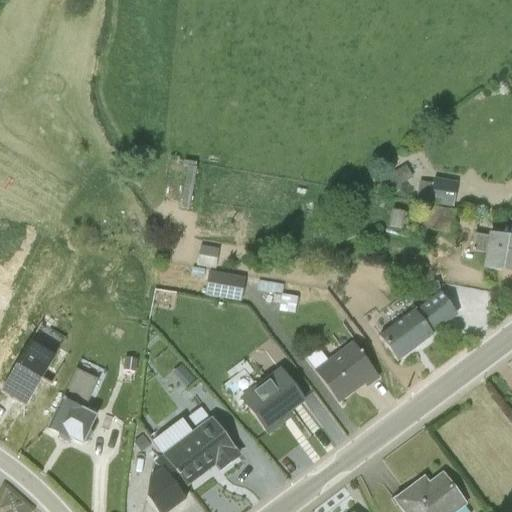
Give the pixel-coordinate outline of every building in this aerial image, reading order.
[(186,166),(180,208),(189,210),(196,163),(183,160),(182,166),(186,166)] [(405,165),(385,177),(393,192),(404,186),(402,183),(412,177),(405,165)] [(418,181),(415,199),(428,202),(428,204),(452,208),(456,182),(433,177),(432,183),(418,181)] [(424,205),(420,227),(452,233),(456,211),(424,205)] [(391,210),(388,226),(401,228),(404,212),(391,210)] [(511,240),(474,234),(471,251),(483,253),(481,267),(511,272),(511,240)] [(174,254),(173,261),(215,269),(218,248),(200,245),(197,258),(174,254)] [(208,271),(203,295),(240,301),(244,278),(208,271)] [(252,289),(281,294),(282,285),(253,279),(252,289)] [(439,292),(378,337),(396,362),(431,336),(429,333),(455,314),(439,292)] [(296,297),(281,294),(278,311),(293,313),(296,297)] [(318,350),(304,360),(336,403),(362,384),(364,387),(377,377),(351,342),(326,361),(318,350)] [(123,358),(122,370),(135,372),(136,359),(123,358)] [(249,392),(240,399),(267,435),(282,423),(279,419),(303,402),(278,369),(248,391),(249,392)] [(75,370),(47,428),(58,433),(60,439),(66,442),(71,440),(80,444),(86,443),(89,435),(87,431),(94,417),(82,412),(97,380),(75,370)] [(159,454),(184,486),(214,464),(219,470),(237,457),(200,408),(187,418),(195,429),(191,433),(181,419),(150,442),(159,454)] [(184,486),(159,454),(151,460),(145,500),(154,511),(169,511),(184,501),(177,492),(184,486)] [(394,502),(401,511),(466,511),(440,477),(420,492),(415,485),(410,489),(394,502)]
